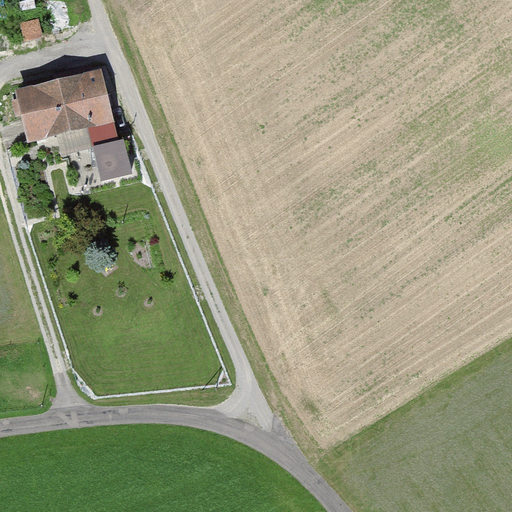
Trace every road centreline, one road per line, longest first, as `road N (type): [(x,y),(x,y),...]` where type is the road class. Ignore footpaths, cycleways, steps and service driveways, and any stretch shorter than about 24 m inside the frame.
road 1 (track): [(286,450),(98,0)]
road 2 (unclassified): [(0,431),(153,412),(212,422),(286,450),(335,511)]
road 3 (unknown): [(76,422),(0,165)]
